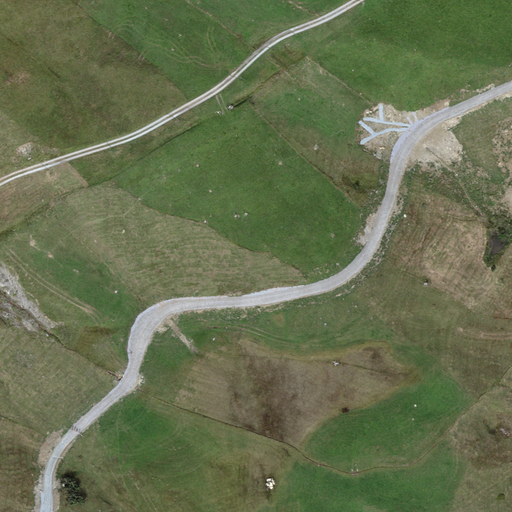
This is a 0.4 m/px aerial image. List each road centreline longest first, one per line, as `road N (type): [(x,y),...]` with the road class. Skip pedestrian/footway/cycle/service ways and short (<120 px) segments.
road 1 (track): [(47,511),(55,469),(124,386),(157,317),(187,304),(344,277),(381,223),(409,144),(435,121),(511,82)]
road 2 (track): [(0,182),(131,135),(201,97),(279,37),(361,0)]
